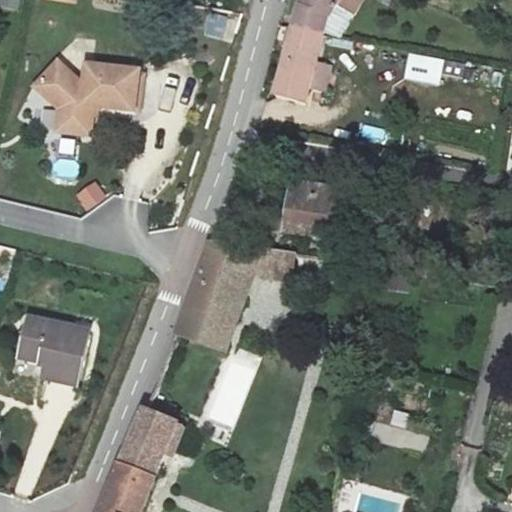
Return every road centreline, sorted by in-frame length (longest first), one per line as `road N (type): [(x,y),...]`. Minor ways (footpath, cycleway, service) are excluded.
road 1 (residential): [(268,0),(232,137),(85,511)]
road 2 (unknown): [(119,249),(172,59)]
road 3 (unknown): [(119,249),(0,215)]
